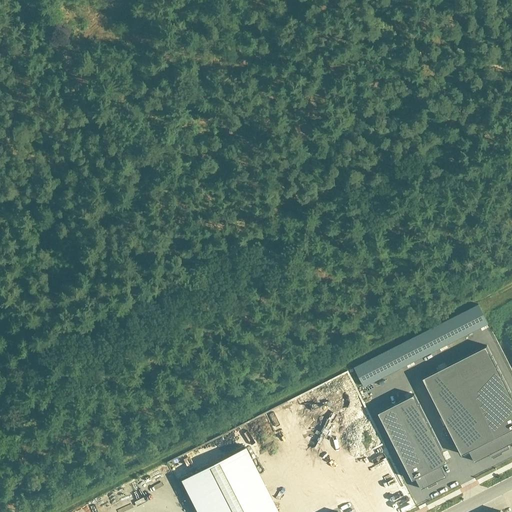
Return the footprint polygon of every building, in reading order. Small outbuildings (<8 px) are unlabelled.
[(488,324),(478,304),(354,367),(364,387),(488,324)] [(511,395),(487,346),(423,378),(462,455),(469,451),(475,462),(490,454),(492,456),(509,447),(508,445),(511,442),(511,395)] [(414,395),(378,413),(412,480),(415,478),(421,489),(446,476),(441,465),(448,462),(414,395)] [(277,511),(245,447),(181,480),(197,511),(277,511)] [(147,485),(161,478),(157,470),(143,478),(147,485)]
